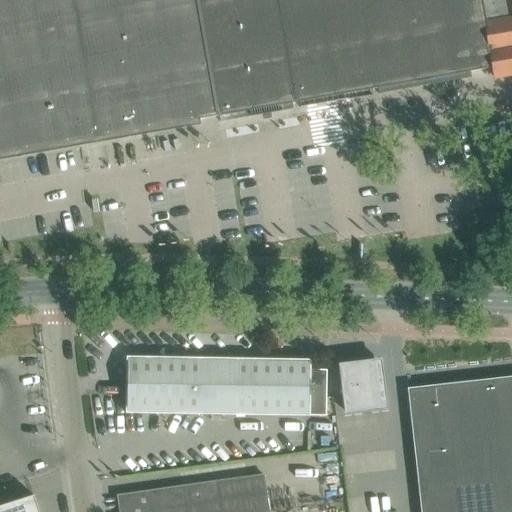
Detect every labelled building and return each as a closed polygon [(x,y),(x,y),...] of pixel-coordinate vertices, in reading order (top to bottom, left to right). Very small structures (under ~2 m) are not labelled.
[(11,0),(0,0),(0,155),(15,152),(15,154),(21,153),(21,151),(74,142),(74,143),(77,143),(63,61),(24,68),(11,0)] [(216,116),(195,0),(11,0),(24,68),(63,61),(77,143),(80,142),(80,141),(134,131),(134,133),(140,131),(140,130),(193,121),(193,122),(199,121),(199,119),(216,116)] [(358,0),(197,0),(219,116),(374,89),(358,0)] [(511,0),(358,0),(374,89),(492,68),(494,78),(511,74),(511,0)] [(14,347),(0,348),(0,377),(17,375),(17,374),(37,372),(36,364),(36,363),(36,362),(36,361),(35,360),(35,359),(34,358),(34,357),(33,356),(32,355),(32,354),(31,353),(30,352),(29,351),(28,351),(27,350),(26,349),(25,349),(24,348),(23,348),(22,348),(21,347),(20,347),(19,347),(18,347),(17,347),(16,347),(15,347),(14,347)] [(378,354),(339,359),(345,406),(384,402),(378,354)] [(125,413),(309,416),(325,416),(326,368),(310,368),(310,360),(126,357),(125,413)] [(511,511),(511,377),(408,389),(421,511),(511,511)] [(117,496),(119,511),(261,511),(269,511),(263,476),(217,483),(117,496)] [(0,511),(38,511),(34,496),(0,507),(0,511)]
